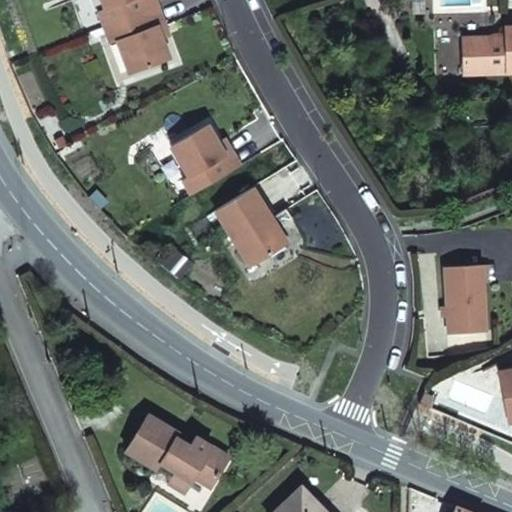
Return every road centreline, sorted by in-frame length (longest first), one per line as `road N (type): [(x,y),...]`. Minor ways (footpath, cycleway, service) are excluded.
road 1 (residential): [(231,0),(380,263),(382,327),(344,435)]
road 2 (residential): [(344,435),(258,398),(140,325),(69,265),(0,175)]
road 3 (residential): [(94,511),(0,290)]
road 4 (residential): [(511,506),(344,435)]
